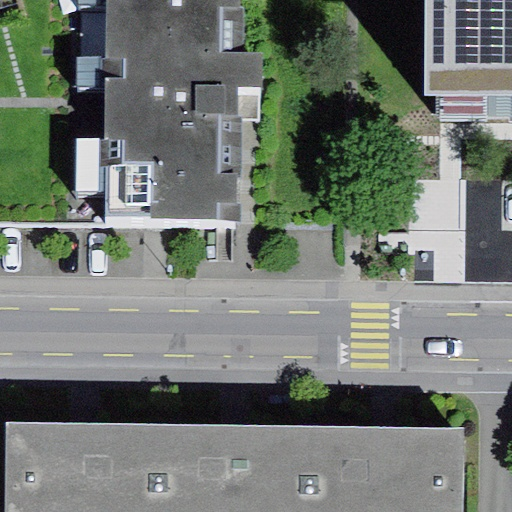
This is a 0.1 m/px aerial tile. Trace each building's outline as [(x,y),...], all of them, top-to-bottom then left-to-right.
[(108,0),(109,54),(108,228),(243,228),(243,94),(265,94),(265,63),(241,63),(241,0),(108,0)] [(511,0),(446,0),(446,120),(511,119),(511,0)] [(85,433),(9,432),(10,511),(168,511),(169,434),(85,433)] [(237,434),(169,434),(168,511),(323,511),(324,434),(237,434)] [(388,434),(324,434),(323,511),(463,511),(462,434),(388,434)]
